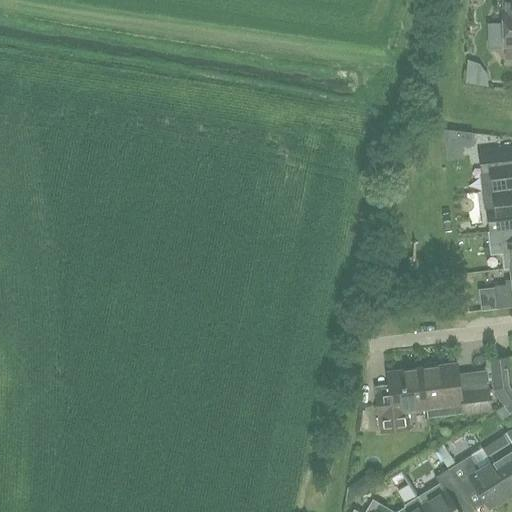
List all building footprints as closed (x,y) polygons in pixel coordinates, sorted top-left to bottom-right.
[(500,11),(501,24),(492,24),(490,27),(490,42),(492,45),(511,43),(511,0),(502,0),(502,11),(500,11)] [(478,150),(481,172),(483,191),(511,187),(511,158),(510,146),(478,150)] [(511,187),(483,191),(488,231),(511,228),(511,187)] [(511,228),(488,231),(486,231),(489,254),(500,253),(500,257),(508,256),(509,268),(511,267),(511,228)] [(511,267),(509,268),(511,279),(503,280),(504,284),(492,285),(495,308),(511,306),(511,267)] [(505,358),(489,359),(492,386),(503,404),(511,397),(511,390),(508,384),(505,358)] [(422,368),(419,368),(424,408),(460,404),(461,413),(489,410),(486,388),(459,391),(455,364),(436,366),(436,362),(421,364),(422,368)] [(386,372),(388,391),(374,393),(379,432),(411,428),(409,410),(424,408),(419,368),(386,372)] [(486,457),(489,462),(509,494),(511,492),(511,427),(502,434),(508,443),(486,457)] [(509,494),(489,462),(478,469),(469,455),(455,464),(445,447),(437,452),(448,468),(446,469),(459,490),(461,493),(470,487),(473,491),(475,489),(487,508),(509,494)] [(456,511),(447,497),(459,490),(446,469),(434,477),(437,483),(430,488),(429,494),(431,498),(421,505),(426,511),(456,511)] [(371,511),(426,511),(421,505),(409,511),(408,511),(407,509),(401,508),(394,511),(378,502),(371,511)]
